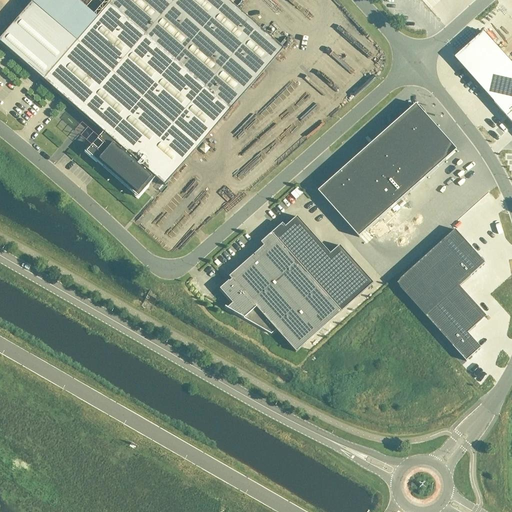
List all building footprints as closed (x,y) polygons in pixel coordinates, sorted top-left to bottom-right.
[(113,0),(43,81),(103,133),(96,141),(102,145),(97,151),(92,146),(86,153),(138,198),(155,179),(164,187),(283,50),(225,0),(113,0)] [(511,63),(484,32),(454,59),(507,119),(511,114),(511,63)] [(356,48),(358,44),(349,38),(346,41),(356,48)] [(318,193),(359,238),(445,162),(425,139),(438,128),(417,105),(318,193)] [(295,353),(341,313),(373,284),(339,246),(329,255),(296,217),(274,237),(228,278),(231,281),(229,283),(228,282),(219,290),(232,305),(226,309),(271,335),(275,331),(295,353)] [(486,264),(455,231),(396,285),(466,362),(481,349),(468,334),(486,317),(460,288),(486,264)]
